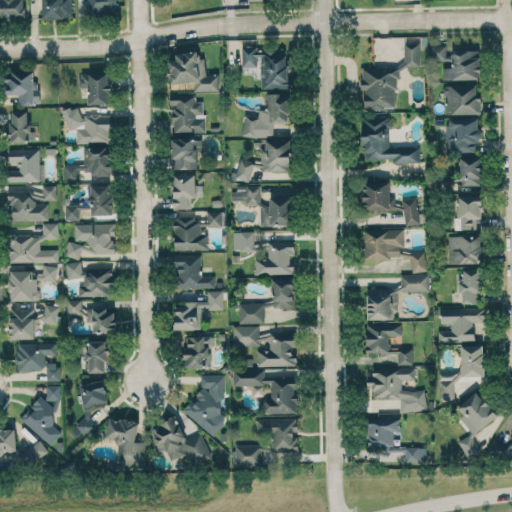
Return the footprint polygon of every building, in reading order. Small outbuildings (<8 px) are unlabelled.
[(24,0),(0,0),(0,18),(25,18),(24,0)] [(43,0),(43,18),(73,19),(73,0),(43,0)] [(116,0),(88,0),(88,15),(117,15),(116,0)] [(420,65),(420,43),(405,43),(405,66),(420,65)] [(448,60),(448,44),(432,45),(432,60),(448,60)] [(260,88),(289,87),(287,50),(257,50),(257,45),(241,46),(242,66),(260,66),(260,88)] [(481,78),(480,49),(452,50),(453,67),(443,67),(443,80),(481,78)] [(219,91),(219,74),(205,74),(205,59),(198,59),(198,53),(169,54),(169,82),(194,82),(194,91),(219,91)] [(397,108),(396,66),(361,68),(362,109),(397,108)] [(5,71),(4,93),(19,94),(19,104),(33,105),(34,71),(5,71)] [(89,104),(110,104),(109,72),(79,73),(80,88),(88,87),(89,104)] [(480,113),(480,84),(444,85),(444,114),(480,113)] [(290,93),(266,93),(266,109),(259,109),(259,116),(243,116),(243,136),(273,136),(273,122),(290,122),(290,93)] [(204,131),(205,101),(194,101),(195,94),(170,94),(169,105),(172,105),(172,131),(204,131)] [(76,143),(94,143),(103,140),(111,140),(110,114),(88,115),(81,117),(78,107),(68,108),(62,109),(68,128),(76,128),(76,143)] [(9,140),(36,142),(37,125),(27,124),(28,111),(10,110),(9,140)] [(419,162),(419,146),(390,146),(389,116),(363,116),(363,160),(392,159),(392,162),(419,162)] [(446,151),(478,151),(478,118),(446,118),(446,151)] [(172,169),(197,168),(197,148),(202,147),(202,138),(172,138),(172,169)] [(291,170),(290,139),(262,140),(263,159),(237,160),(238,179),(251,179),(251,171),(291,170)] [(84,164),(64,164),(64,182),(79,181),(78,174),(113,173),(112,146),(84,146),(84,164)] [(44,181),(44,163),(40,163),(40,149),(8,149),(8,167),(8,181),(44,181)] [(460,156),(461,185),(483,185),(482,155),(460,156)] [(174,209),(192,208),(192,197),(204,197),(203,184),(196,184),(196,174),(173,174),(174,209)] [(404,208),(405,225),(419,224),(417,197),(400,198),(401,204),(391,204),(389,181),(362,183),(364,211),(404,208)] [(91,215),(113,214),(112,184),(90,185),(91,215)] [(260,184),(234,185),(234,200),(247,200),(247,204),(260,204),(260,184)] [(56,200),(56,185),(43,185),(44,200),(56,200)] [(48,219),(48,203),(31,203),(30,190),(10,190),(10,220),(48,219)] [(260,225),(294,224),(293,194),(270,195),(270,205),(260,206),(260,225)] [(482,195),(455,195),(456,229),(476,228),(476,218),(482,218),(482,195)] [(78,220),(79,205),(65,204),(65,219),(78,220)] [(208,250),(208,234),(200,234),(200,226),(207,226),(207,210),(196,210),(196,216),(174,216),(174,250),(208,250)] [(224,226),(224,211),(208,210),(208,226),(224,226)] [(10,262),(58,262),(58,248),(40,248),(40,238),(58,238),(58,222),(42,222),(43,234),(9,234),(10,262)] [(74,223),(75,241),(66,241),(67,257),(81,257),(81,253),(115,252),(114,222),(74,223)] [(404,229),(362,230),(363,258),(400,257),(400,247),(404,246),(404,229)] [(234,250),(255,250),(254,231),(233,231),(234,250)] [(447,235),(448,263),(483,262),(482,234),(447,235)] [(295,240),(269,240),(268,258),(255,258),(255,273),(294,273),(295,240)] [(410,252),(412,272),(427,270),(425,251),(410,252)] [(215,287),(214,275),(202,276),(201,253),(174,254),(175,288),(215,287)] [(82,277),(80,260),(67,262),(70,279),(82,277)] [(10,300),(39,300),(38,281),(57,280),(57,265),(43,265),(43,269),(10,270),(10,300)] [(78,284),(78,296),(114,295),(114,267),(83,267),(83,284),(78,284)] [(461,281),(460,302),(482,303),(482,269),(465,268),(465,281),(461,281)] [(369,319),(393,318),(393,310),(398,310),(398,291),(429,290),(429,273),(400,274),(401,288),(368,288),(369,319)] [(239,302),(239,323),(265,322),(265,307),(294,307),(294,278),(272,278),(273,302),(239,302)] [(223,309),(223,290),(207,290),(207,301),(185,301),(185,305),(175,305),(175,329),(203,329),(203,309),(223,309)] [(67,314),(81,314),(81,299),(67,299),(67,314)] [(58,323),(60,306),(45,304),(43,313),(35,312),(34,320),(58,323)] [(93,321),(93,332),(116,333),(116,308),(87,307),(86,321),(93,321)] [(440,308),(441,323),(450,323),(451,329),(438,330),(438,341),(475,340),(474,321),(486,321),(486,307),(440,308)] [(10,338),(34,338),(34,309),(10,308),(10,338)] [(366,323),(366,353),(398,353),(398,364),(413,364),(413,348),(390,348),(389,336),(401,335),(401,323),(366,323)] [(257,365),(296,365),(296,334),(259,334),(259,325),(233,325),(233,345),(267,345),(267,348),(257,348),(257,365)] [(213,335),(184,336),(185,368),(209,367),(209,346),(213,345),(213,335)] [(108,372),(107,341),(86,341),(86,357),(89,357),(89,372),(108,372)] [(18,342),(18,370),(45,370),(45,354),(56,354),(57,342),(18,342)] [(47,380),(61,380),(60,363),(46,363),(47,380)] [(426,410),(425,389),(402,390),(401,380),(415,379),(415,366),(372,368),(372,377),(366,377),(367,398),(400,397),(400,411),(426,410)] [(296,412),(295,375),(264,376),(264,368),(233,369),(233,385),(270,384),(271,399),(264,399),(265,413),(296,412)] [(225,374),(199,374),(199,402),(185,402),(185,424),(221,424),(221,414),(220,414),(220,399),(225,399),(225,374)] [(79,384),(86,420),(76,421),(78,434),(94,431),(89,407),(108,404),(104,380),(79,384)] [(66,395),(53,384),(42,397),(40,395),(20,418),(51,445),(62,433),(46,419),(66,395)] [(476,430),(496,417),(479,391),(459,404),(476,430)] [(186,438),(177,416),(151,426),(165,461),(186,453),(191,465),(211,457),(201,432),(186,438)] [(401,431),(400,417),(366,418),(367,446),(394,445),(393,431),(401,431)] [(257,418),(257,434),(274,434),(274,450),(267,450),(267,461),(299,461),(299,434),(297,434),(297,418),(257,418)] [(137,419),(107,419),(107,439),(117,439),(117,462),(144,463),(145,441),(137,441),(137,419)] [(16,429),(0,429),(0,453),(16,453),(16,429)] [(480,451),(471,434),(458,441),(467,458),(480,451)] [(511,444),(494,436),(487,452),(506,460),(511,447),(511,444)] [(48,450),(39,440),(24,452),(33,463),(48,450)] [(262,444),(235,445),(235,466),(262,465),(262,444)] [(426,461),(426,447),(405,447),(405,461),(426,461)]
